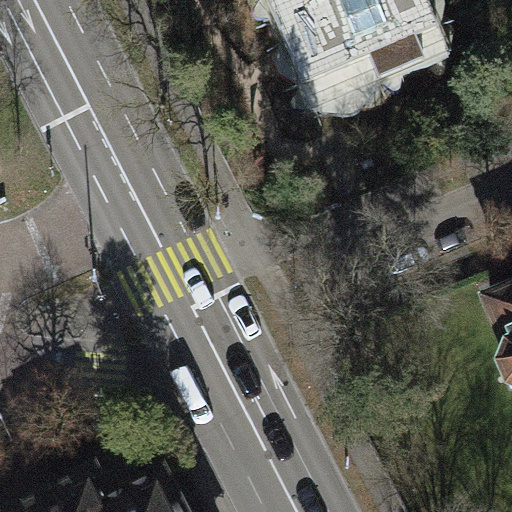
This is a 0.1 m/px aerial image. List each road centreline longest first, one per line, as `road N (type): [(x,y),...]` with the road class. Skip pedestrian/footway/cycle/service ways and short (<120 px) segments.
road 1 (primary): [(36,0),(225,368)]
road 2 (residential): [(0,360),(225,368)]
road 3 (residential): [(511,193),(318,276)]
road 4 (primary): [(225,368),(298,511)]
